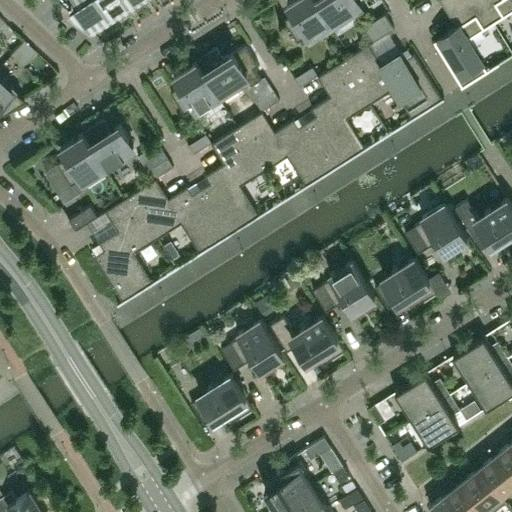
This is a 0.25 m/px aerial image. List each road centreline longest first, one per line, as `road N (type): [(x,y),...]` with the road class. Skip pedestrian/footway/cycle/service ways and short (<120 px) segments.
road 1 (secondary): [(160,505),(0,262)]
road 2 (residential): [(324,408),(511,290)]
road 3 (residential): [(90,80),(218,0)]
road 4 (residential): [(202,479),(324,408)]
road 5 (residential): [(324,408),(388,511)]
